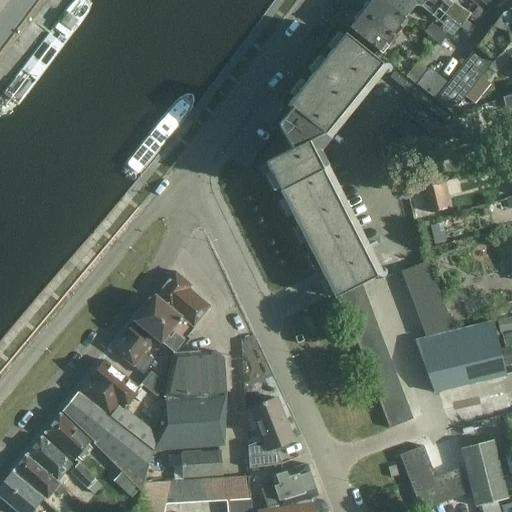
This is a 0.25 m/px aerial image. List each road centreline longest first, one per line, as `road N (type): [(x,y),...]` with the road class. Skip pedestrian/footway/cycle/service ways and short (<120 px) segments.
road 1 (residential): [(339,511),(192,166)]
road 2 (residential): [(0,468),(149,282),(192,166)]
road 3 (unclassified): [(0,396),(192,166)]
road 4 (unclassified): [(192,166),(325,0)]
